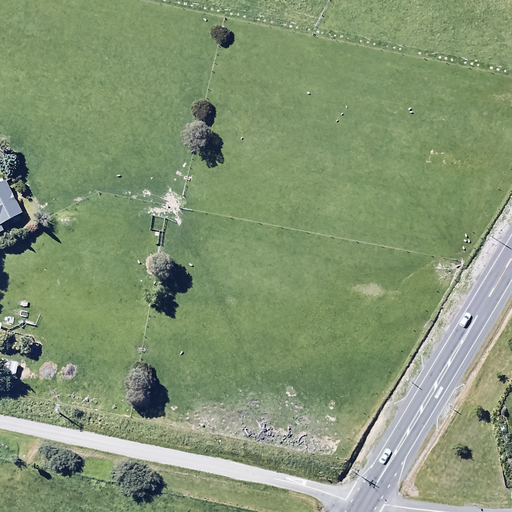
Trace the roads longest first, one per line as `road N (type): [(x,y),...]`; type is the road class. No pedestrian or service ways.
road 1 (unclassified): [(0,422),(364,502)]
road 2 (trunk): [(364,502),(511,257)]
